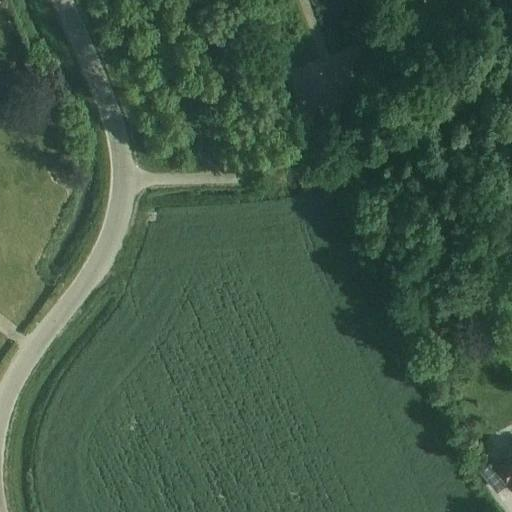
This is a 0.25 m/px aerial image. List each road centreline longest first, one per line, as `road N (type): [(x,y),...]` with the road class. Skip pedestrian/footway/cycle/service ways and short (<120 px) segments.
road 1 (unclassified): [(126,181),(262,176),(326,164),(406,132),(511,72)]
road 2 (unclassified): [(0,440),(14,390),(101,261),(126,181)]
road 3 (unclassified): [(126,181),(122,128),(68,0)]
